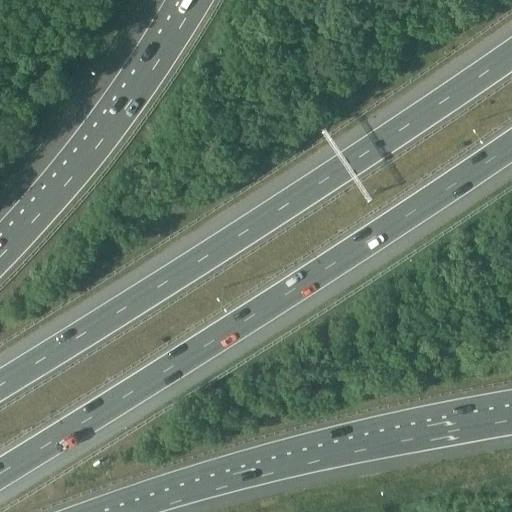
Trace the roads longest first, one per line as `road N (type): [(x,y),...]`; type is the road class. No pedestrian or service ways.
road 1 (motorway): [(0,476),(511,145)]
road 2 (motorway): [(511,58),(0,385)]
road 3 (motorway): [(104,511),(242,466),(511,406)]
road 4 (motorway): [(204,0),(0,254)]
